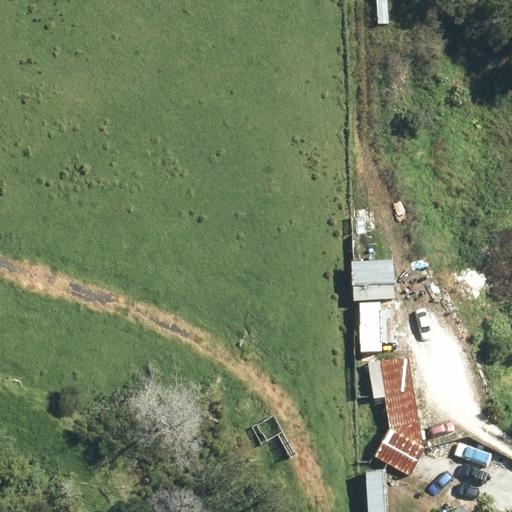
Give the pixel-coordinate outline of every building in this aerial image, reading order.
[(408,139),(405,0),(370,0),(374,140),(408,139)] [(502,57),(511,46),(511,43),(489,22),(490,20),(478,11),(465,27),(476,37),(480,33),(502,57)] [(377,175),(402,260),(418,256),(396,178),(388,180),(386,173),(377,175)] [(376,327),(378,350),(394,348),(390,292),(392,291),(391,284),(351,287),(355,329),(376,327)] [(371,458),(405,478),(421,451),(405,349),(387,352),(388,361),(376,363),(387,431),(371,458)] [(362,477),(364,511),(381,511),(380,476),(362,477)]
